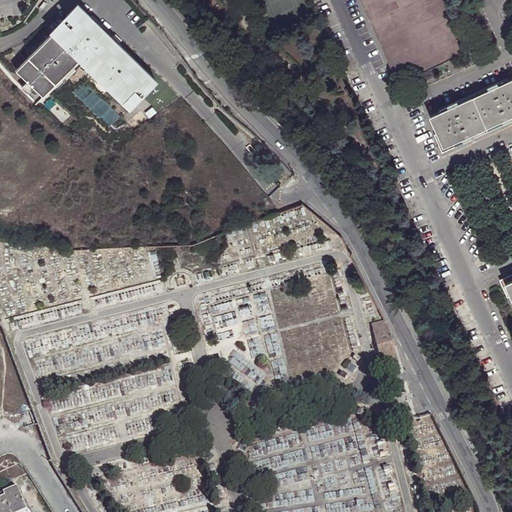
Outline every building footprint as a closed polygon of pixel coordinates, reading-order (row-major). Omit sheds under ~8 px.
[(361,0),(399,84),(446,63),(475,50),(452,0),(361,0)] [(64,19),(16,69),(27,80),(28,81),(30,79),(33,82),(31,84),(43,95),(60,78),(79,58),(84,62),(117,95),(143,67),(118,43),(116,45),(108,38),(110,36),(110,35),(109,34),(108,33),(99,25),(97,26),(89,18),(91,16),(78,4),(66,16),(69,18),(66,21),(64,19)] [(84,62),(79,58),(60,78),(64,82),(84,62)] [(155,79),(143,67),(117,95),(129,106),(141,93),(139,92),(141,89),(144,91),(155,79)] [(440,133),(446,146),(483,129),(496,123),(511,115),(511,78),(475,97),(432,117),(440,133)] [(27,80),(21,87),(37,101),(43,95),(31,84),(33,82),(30,79),(28,81),(27,80)] [(446,146),(443,153),(500,127),(511,121),(511,115),(496,123),(483,129),(446,146)] [(435,135),(443,153),(446,146),(440,133),(435,135)] [(511,291),(508,282),(501,280),(509,298),(511,296),(511,291)] [(389,330),(385,322),(371,326),(381,367),(398,363),(389,330)] [(406,395),(411,414),(418,412),(413,393),(406,395)] [(406,395),(406,394),(389,398),(397,428),(413,424),(411,414),(406,395)] [(0,511),(23,511),(28,510),(18,486),(0,493),(0,511)]
